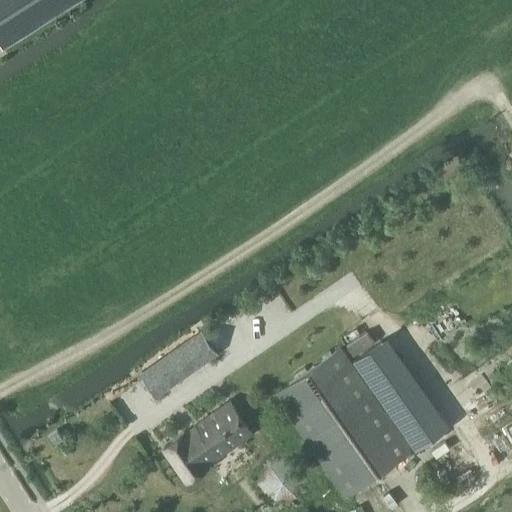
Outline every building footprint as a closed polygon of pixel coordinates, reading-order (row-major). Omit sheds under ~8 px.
[(0,0),(0,46),(70,0),(0,0)] [(219,353),(203,331),(143,372),(160,395),(219,354),(219,353)] [(444,427),(382,339),(354,359),(416,447),(444,427)] [(340,347),(274,393),(346,496),(412,449),(340,347)] [(230,397),(158,444),(185,480),(255,431),(230,397)] [(57,429),(48,435),(54,444),(64,438),(57,429)]
